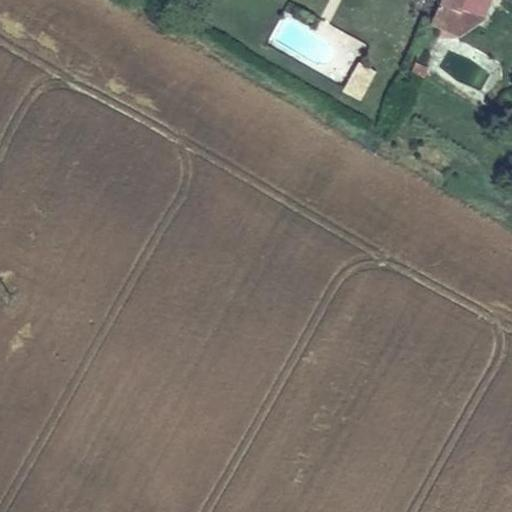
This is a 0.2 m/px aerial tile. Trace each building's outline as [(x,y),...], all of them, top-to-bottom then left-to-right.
[(439,0),(439,1),(480,18),(481,16),(461,8),(462,6),(464,0),(439,0)] [(485,16),(491,0),(464,0),(462,6),(485,16)] [(460,32),(480,18),(439,1),(439,2),(432,22),(441,25),(441,24),(460,32)] [(364,91),(376,71),(360,62),(348,82),(364,91)] [(426,73),(428,67),(415,62),(413,65),(412,69),(424,76),(426,73)] [(364,91),(348,82),(344,90),(360,99),(364,91)]
